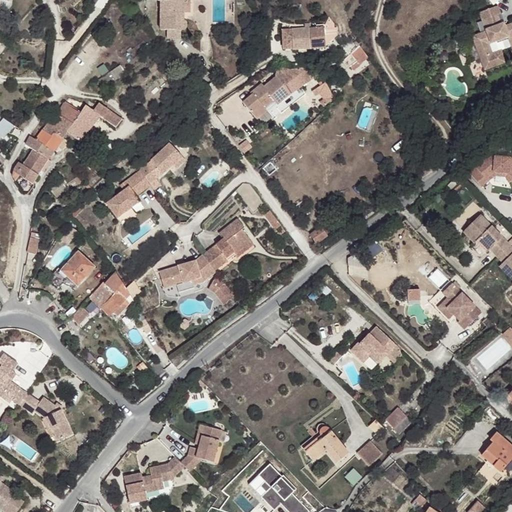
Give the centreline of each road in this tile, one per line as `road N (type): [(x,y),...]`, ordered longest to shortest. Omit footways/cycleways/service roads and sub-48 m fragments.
road 1 (residential): [(511,111),(138,417)]
road 2 (track): [(426,182),(443,143),(379,53),(384,0)]
road 3 (residential): [(0,321),(37,326),(138,417)]
road 4 (unknown): [(358,446),(345,398),(262,310)]
road 5 (unknown): [(430,364),(334,269),(319,266)]
